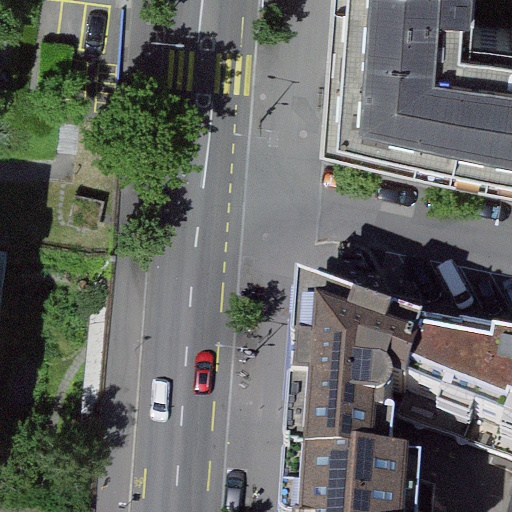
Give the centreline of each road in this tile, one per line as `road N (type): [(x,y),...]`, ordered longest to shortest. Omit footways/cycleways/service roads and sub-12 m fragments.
road 1 (primary): [(199,195),(175,511)]
road 2 (residential): [(199,195),(511,244)]
road 3 (primary): [(203,0),(199,195)]
